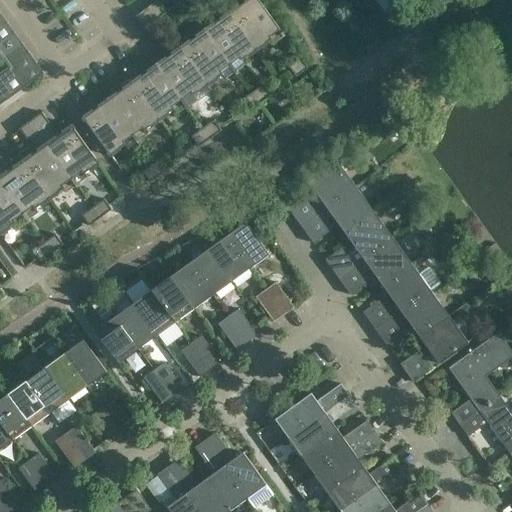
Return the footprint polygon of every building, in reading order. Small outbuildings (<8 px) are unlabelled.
[(285,37),(258,0),(240,0),(241,0),(242,0),(244,3),(232,12),(230,11),(229,11),(258,52),(260,51),(258,49),(272,39),(270,37),(279,31),(283,38),(285,37)] [(144,29),(165,14),(157,2),(156,3),(136,17),(144,29)] [(258,52),(229,11),(228,12),(229,14),(217,23),(215,20),(215,19),(215,18),(203,26),(237,74),(238,73),(232,64),(240,59),(242,61),(256,51),(257,53),(258,52)] [(0,43),(15,33),(8,23),(0,29),(0,43)] [(237,74),(203,26),(192,35),(192,36),(193,35),(195,39),(183,47),(182,46),(181,46),(210,87),(211,86),(210,84),(224,74),(222,72),(230,66),(236,74),(237,74)] [(0,55),(2,58),(22,43),(15,33),(0,43),(0,55)] [(9,68),(29,53),(22,43),(2,58),(9,68)] [(210,87),(181,46),(179,47),(181,49),(168,58),(166,55),(166,54),(166,53),(154,61),(188,109),(190,108),(184,99),(192,94),(193,96),(207,86),(209,88),(210,87)] [(16,77),(36,63),(29,53),(9,68),(16,77)] [(308,69),(301,58),(289,67),(297,78),(308,69)] [(188,109),(154,61),(143,70),(144,71),(144,70),(147,74),(134,82),(133,81),(132,82),(161,122),(162,121),(161,119),(175,109),(173,107),(181,101),(187,109),(188,109)] [(24,89),(44,74),(36,63),(16,77),(24,89)] [(24,89),(16,77),(9,68),(0,73),(0,80),(12,97),(24,89)] [(0,106),(12,97),(0,80),(0,106)] [(161,122),(132,82),(131,82),(132,84),(120,93),(117,90),(118,89),(117,88),(106,96),(140,144),(141,143),(135,134),(143,129),(145,131),(159,121),(160,123),(161,122)] [(271,96),(269,93),(263,86),(252,94),(259,104),(271,96)] [(259,104),(252,94),(240,102),(248,113),(259,104)] [(140,144),(106,96),(94,105),(95,106),(95,105),(98,109),(86,118),(84,116),(83,117),(112,157),(113,156),(112,154),(126,144),(124,142),(132,136),(138,145),(140,144)] [(100,166),(71,125),(70,126),(71,128),(59,137),(56,134),(57,133),(42,113),(31,121),(79,188),(80,187),(74,178),(82,173),(84,175),(98,165),(99,167),(100,166)] [(79,188),(31,121),(19,129),(34,149),(35,149),(37,153),(25,161),(23,160),(22,161),(51,201),(52,200),(51,198),(65,188),(63,186),(71,180),(77,188),(79,188)] [(222,131),(220,128),(214,121),(203,129),(211,139),(222,131)] [(211,139),(203,129),(191,137),(197,145),(199,148),(211,139)] [(173,166),(171,163),(166,156),(154,164),(162,174),(173,166)] [(51,201),(22,161),(21,161),(22,163),(10,172),(7,169),(8,168),(0,157),(0,181),(30,223),(31,222),(25,213),(33,208),(35,210),(49,200),(50,202),(51,201)] [(356,187),(337,160),(307,181),(327,208),(356,187)] [(162,174),(154,164),(143,172),(147,178),(148,180),(150,183),(162,174)] [(30,223),(0,181),(0,233),(2,236),(4,235),(2,233),(16,224),(14,221),(23,215),(29,223),(30,223)] [(375,213),(356,187),(327,208),(345,234),(375,213)] [(320,212),(308,195),(288,209),(301,226),(320,212)] [(112,210),(110,207),(109,206),(104,200),(93,208),(101,218),(112,210)] [(101,218),(93,208),(82,216),(86,222),(87,224),(89,227),(101,218)] [(333,230),(320,212),(301,226),(313,244),(333,230)] [(393,239),(375,213),(345,234),(364,260),(393,239)] [(270,255),(246,223),(227,237),(251,269),(270,255)] [(63,245),(61,242),(56,235),(44,243),(52,253),(63,245)] [(251,269),(227,237),(209,250),(232,282),(251,269)] [(412,265),(393,239),(364,260),(383,286),(412,265)] [(52,253),(44,243),(33,251),(37,257),(39,259),(41,262),(52,253)] [(358,264),(345,247),(326,261),(338,278),(358,264)] [(232,282),(209,250),(190,263),(214,296),(232,282)] [(214,296),(190,263),(172,277),(195,309),(214,296)] [(370,282),(358,264),(338,278),(351,296),(370,282)] [(431,291),(412,265),(383,286),(401,312),(431,291)] [(195,309),(172,277),(153,290),(176,322),(195,309)] [(295,308),(276,283),(266,290),(285,316),(295,308)] [(176,322),(153,290),(134,304),(158,336),(176,322)] [(285,316),(266,290),(256,297),(274,323),(285,316)] [(449,317),(431,291),(401,312),(420,338),(449,317)] [(395,316),(383,299),(363,313),(376,330),(395,316)] [(158,336),(134,304),(116,317),(139,349),(158,336)] [(258,335),(239,309),(229,317),(248,343),(258,335)] [(408,334),(395,316),(376,330),(388,348),(408,334)] [(139,349),(116,317),(96,331),(120,364),(139,349)] [(248,343),(229,317),(219,324),(237,350),(248,343)] [(469,344),(449,317),(420,338),(440,365),(469,344)] [(500,396),(486,377),(511,358),(511,351),(498,333),(449,369),(471,399),(451,413),(460,425),(500,396)] [(221,362),(202,336),(192,344),(210,370),(221,362)] [(107,373),(84,340),(65,354),(89,386),(107,373)] [(210,370),(192,344),(181,351),(200,377),(210,370)] [(433,369),(420,351),(400,365),(414,383),(433,369)] [(89,386),(65,354),(46,367),(70,400),(89,386)] [(183,389),(165,363),(155,371),(173,396),(183,389)] [(70,400),(46,367),(28,381),(51,413),(70,400)] [(173,396),(155,371),(144,378),(163,404),(173,396)] [(51,413),(28,381),(9,394),(32,427),(51,413)] [(289,438),(349,395),(341,384),(317,401),(311,394),(275,420),(289,438)] [(32,427),(9,394),(0,400),(0,421),(13,440),(32,427)] [(338,431),(332,423),(357,406),(349,395),(289,438),(302,457),(338,431)] [(510,453),(511,451),(511,412),(500,396),(460,425),(468,437),(488,423),(510,453)] [(132,426),(114,400),(104,407),(122,433),(132,426)] [(122,433),(104,407),(93,415),(112,441),(122,433)] [(0,450),(13,440),(0,421),(0,450)] [(315,475),(375,432),(367,421),(343,438),(338,431),(302,457),(315,475)] [(95,453),(77,427),(66,434),(85,460),(95,453)] [(364,467),(359,460),(383,442),(375,432),(315,475),(328,493),(364,467)] [(267,485),(248,460),(243,453),(232,461),(228,455),(230,454),(216,433),(206,441),(248,499),(267,485)] [(85,460),(66,434),(56,442),(75,468),(85,460)] [(229,511),(248,499),(206,441),(195,448),(210,468),(212,467),(216,472),(206,480),(228,511),(229,511)] [(58,480),(39,454),(29,461),(48,487),(58,480)] [(341,511),(401,468),(394,457),(369,475),(364,467),(328,493),(341,511)] [(228,511),(206,480),(195,488),(191,482),(193,481),(178,460),(168,468),(200,511),(228,511)] [(48,487),(29,461),(19,469),(38,494),(48,487)] [(200,511),(168,468),(158,475),(173,495),(175,493),(179,499),(168,507),(171,511),(200,511)] [(378,511),(390,504),(385,496),(409,479),(401,468),(341,511),(378,511)] [(13,511),(21,506),(2,481),(0,482),(0,499),(9,511),(13,511)] [(149,511),(151,511),(137,490),(117,504),(123,511),(149,511)] [(417,511),(427,505),(420,494),(395,511),(390,504),(378,511),(417,511)] [(9,511),(0,499),(0,511),(9,511)]
